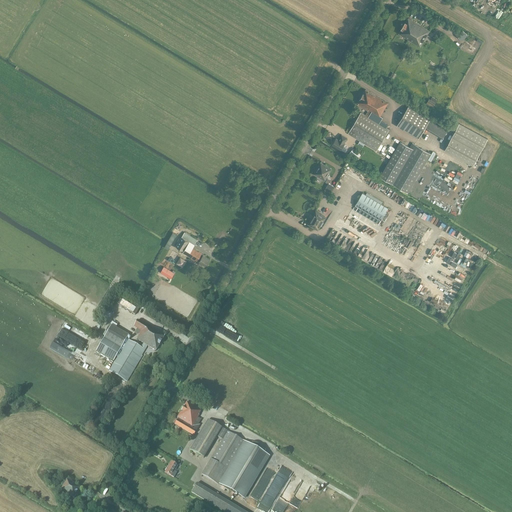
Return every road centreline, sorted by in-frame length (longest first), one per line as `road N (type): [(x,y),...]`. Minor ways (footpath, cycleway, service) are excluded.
road 1 (tertiary): [(97,511),(385,0)]
road 2 (track): [(503,511),(202,326)]
road 3 (unknown): [(466,167),(390,127),(395,107),(344,72)]
road 4 (unknown): [(333,220),(353,189),(379,198),(393,211),(371,247)]
road 5 (unknown): [(309,480),(207,413)]
